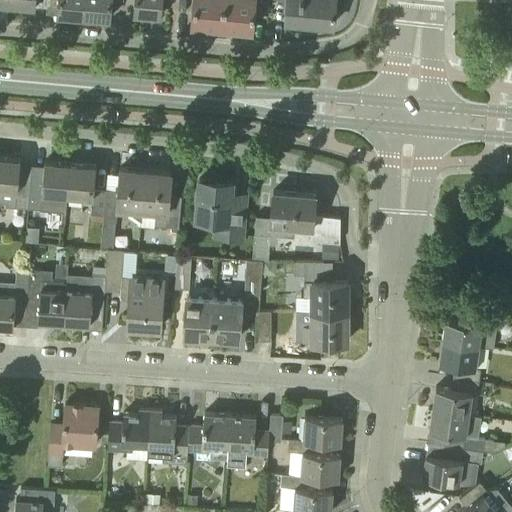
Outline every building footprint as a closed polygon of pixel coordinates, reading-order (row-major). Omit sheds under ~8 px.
[(47,0),(59,2),(58,14),(84,16),(85,0),(47,0)] [(111,0),(85,0),(84,16),(110,18),(111,0)] [(162,0),(135,0),(135,12),(161,15),(162,0)] [(222,26),(224,0),(194,0),(193,24),(222,26)] [(255,0),(224,0),(222,26),(253,29),(255,0)] [(333,24),(335,0),(288,0),(286,20),(333,24)] [(28,207),(32,171),(20,170),(21,158),(0,155),(0,188),(17,190),(15,206),(28,207)] [(32,164),(32,171),(28,207),(41,208),(66,210),(68,194),(71,162),(45,160),(44,172),(32,171),(33,164),(32,164)] [(104,214),(106,189),(96,188),(98,165),(71,162),(68,194),(93,196),(92,213),(94,213),(104,214)] [(108,247),(113,247),(115,220),(117,221),(118,213),(129,214),(141,223),(146,169),(121,167),(119,190),(106,189),(104,214),(103,221),(101,247),(108,248),(108,247)] [(172,171),(146,169),(141,223),(141,226),(154,226),(154,224),(179,227),(182,196),(170,195),(172,171)] [(200,178),(196,217),(229,219),(228,235),(243,236),(246,206),(231,205),(233,181),(200,178)] [(271,222),(311,225),(309,239),(337,241),(339,216),(314,213),(316,193),(274,190),(271,222)] [(253,258),(264,259),(269,260),(271,234),(255,233),(253,258)] [(334,255),(335,243),(323,243),(322,255),(334,255)] [(107,266),(106,275),(105,290),(122,291),(123,287),(131,287),(128,325),(161,328),(164,278),(123,275),(125,248),(113,247),(108,247),(108,248),(107,266)] [(189,283),(190,283),(192,254),(178,253),(176,287),(189,288),(189,283)] [(264,259),(253,258),(248,258),(245,293),(261,294),(264,259)] [(312,310),(348,310),(348,280),(326,280),(326,260),(296,260),(296,274),(305,274),(305,296),(312,296),(312,310)] [(275,273),(275,262),(264,262),(264,273),(275,273)] [(93,274),(106,275),(107,266),(94,265),(93,274)] [(17,268),(15,293),(0,292),(0,324),(14,325),(15,306),(27,307),(30,269),(17,268)] [(30,269),(27,307),(39,308),(39,319),(65,321),(67,289),(66,289),(66,281),(52,280),(38,279),(39,270),(30,269)] [(67,289),(65,321),(91,323),(91,317),(103,318),(105,300),(105,290),(106,275),(93,274),(92,291),(67,289)] [(0,289),(15,290),(15,279),(0,278),(0,289)] [(213,335),(216,297),(187,295),(184,333),(213,335)] [(243,299),(216,297),(213,335),(240,337),(243,299)] [(504,314),(489,312),(489,311),(463,308),(462,320),(446,317),(443,340),(479,345),(479,343),(494,345),(497,325),(503,320),(504,314)] [(272,310),(258,310),(258,340),(272,340),(272,310)] [(348,310),(312,310),(312,325),(304,325),(304,340),(348,340),(348,310)] [(455,364),(454,376),(479,379),(481,367),(476,366),(479,345),(443,340),(440,362),(455,364)] [(479,379),(454,376),(452,388),(436,386),(433,408),(469,413),(469,412),(472,391),(478,392),(479,379)] [(51,422),(48,464),(62,465),(64,441),(96,443),(99,405),(66,402),(64,423),(51,422)] [(134,442),(149,443),(151,408),(139,407),(139,412),(124,411),(124,421),(110,420),(108,448),(133,450),(134,442)] [(189,448),(190,425),(180,424),(180,415),(162,414),(163,409),(151,408),(149,443),(148,451),(163,452),(162,461),(188,463),(189,448)] [(481,414),(469,412),(469,413),(433,408),(430,430),(446,432),(444,444),(483,450),(484,449),(491,450),(504,445),(505,440),(478,436),(481,414)] [(228,464),(229,443),(231,413),(205,412),(204,425),(192,424),(192,425),(190,425),(189,448),(211,450),(211,442),(228,443),(226,464),(228,464)] [(269,453),(270,440),(270,428),(256,428),(257,415),(231,413),(229,443),(228,464),(245,465),(246,452),(269,453)] [(271,413),(270,428),(270,440),(282,441),(283,431),(283,419),(284,413),(271,413)] [(305,415),(304,438),(304,439),(316,440),(341,441),(343,417),(305,415)] [(315,451),(316,440),(304,439),(304,438),(289,438),(288,450),(303,451),(301,474),(301,475),(309,475),(339,477),(340,453),(315,451)] [(483,450),(444,444),(442,456),(427,454),(423,477),(475,484),(478,462),(482,462),(483,450)] [(327,511),(331,511),(333,489),(308,487),(309,475),(301,475),(301,474),(282,473),(281,485),(296,487),(294,511),(309,511),(320,511),(321,511),(327,511)] [(498,487),(487,488),(480,480),(475,484),(460,496),(467,506),(459,511),(495,511),(497,510),(509,501),(498,487)] [(15,511),(54,511),(56,488),(21,486),(20,498),(16,497),(15,511)] [(147,493),(146,502),(160,503),(161,494),(147,493)] [(197,504),(198,495),(187,494),(187,503),(197,504)] [(511,511),(511,504),(509,501),(497,510),(495,511),(511,511)]
